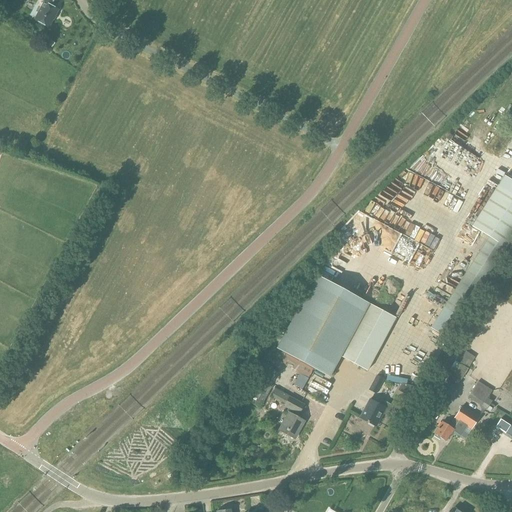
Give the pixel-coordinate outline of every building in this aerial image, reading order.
[(48,28),(58,10),(52,7),(56,0),(43,0),(42,2),(43,3),(34,20),(48,28)] [(405,188),(411,186),(407,175),(402,177),(405,188)] [(488,237),(443,308),(461,319),(484,283),(511,238),(511,180),(504,176),(471,226),(488,237)] [(412,236),(417,229),(407,222),(402,230),(412,236)] [(330,380),(342,359),(352,364),(368,373),(384,344),(397,320),(318,277),(277,351),(330,380)] [(443,308),(430,328),(448,339),(461,319),(443,308)] [(460,380),(474,358),(465,352),(462,358),(463,358),(453,375),(460,380)] [(397,373),(400,366),(393,362),(390,369),(397,373)] [(449,374),(455,365),(450,362),(445,371),(449,374)] [(266,366),(264,371),(274,377),(277,372),(266,366)] [(375,394),(383,380),(376,376),(369,390),(375,394)] [(243,397),(252,401),(249,406),(256,410),(267,387),(251,380),(243,397)] [(486,409),(491,403),(485,399),(490,392),(477,384),(468,397),(486,409)] [(298,415),(303,405),(288,397),(283,407),(298,415)] [(387,416),(393,406),(382,400),(380,405),(369,400),(359,418),(375,426),(382,413),(387,416)] [(471,429),(479,417),(462,406),(449,427),(441,422),(434,434),(445,441),(449,434),(450,435),(453,431),(460,436),(464,430),(468,432),(471,429)] [(294,439),(304,422),(288,413),(279,431),(294,439)] [(511,427),(500,420),(495,427),(504,433),(505,432),(511,436),(511,427)] [(292,493),(285,505),(289,508),(296,496),(292,493)]
